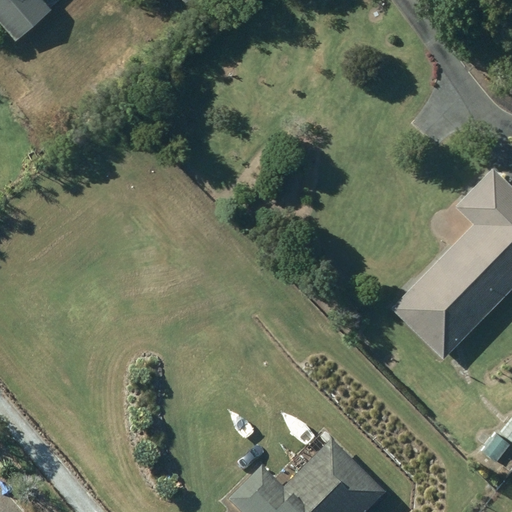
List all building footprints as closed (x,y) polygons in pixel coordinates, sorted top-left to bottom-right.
[(0,0),(0,29),(10,42),(48,10),(40,0),(0,0)] [(491,170),(454,207),(472,224),(389,308),(440,358),(511,285),(511,187),(510,189),(491,170)] [(511,418),(500,433),(510,441),(511,438),(511,418)] [(494,433),(480,451),(493,462),(507,443),(494,433)] [(258,470),(224,504),(232,511),(366,511),(382,496),(328,442),(279,491),(258,470)]
